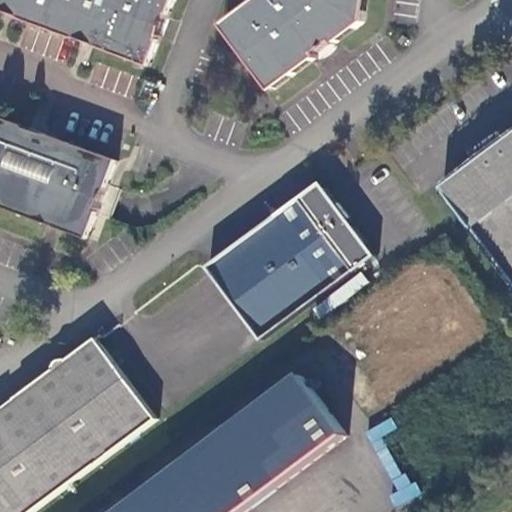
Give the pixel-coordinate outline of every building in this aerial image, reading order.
[(0,0),(0,7),(151,64),(175,0),(0,0)] [(258,0),(227,25),(275,91),(365,22),(368,0),(258,0)] [(0,204),(90,239),(118,162),(0,116),(0,204)] [(445,190),(511,279),(511,141),(510,142),(504,135),(475,156),(481,164),(445,190)] [(321,185),(211,270),(265,341),(376,257),(321,185)] [(0,411),(0,511),(29,511),(154,420),(95,340),(0,411)] [(303,377),(121,511),(249,511),(348,438),(303,377)]
